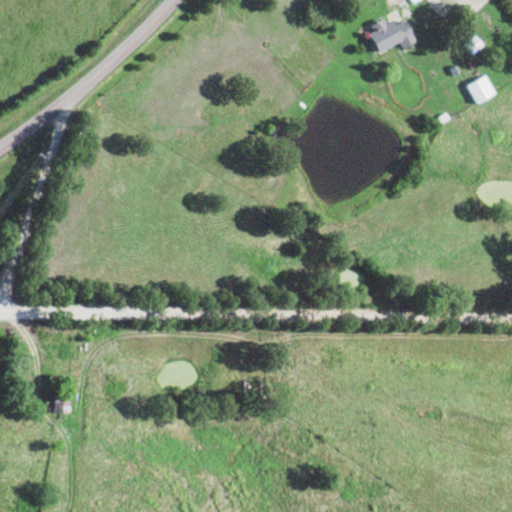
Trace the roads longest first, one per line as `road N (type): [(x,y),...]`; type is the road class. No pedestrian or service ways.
road 1 (residential): [(0,311),(511,331)]
road 2 (secondary): [(0,145),(172,0)]
road 3 (residential): [(0,297),(58,103)]
